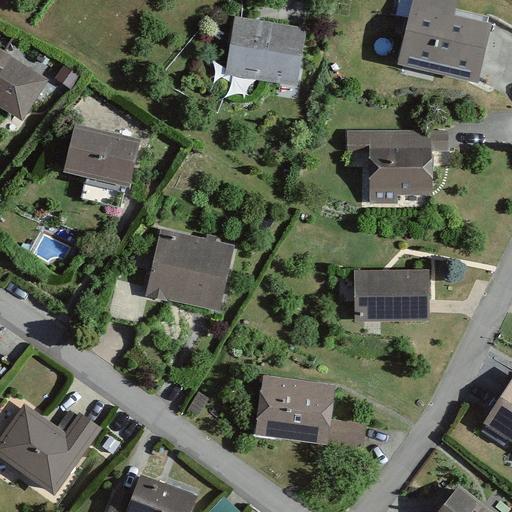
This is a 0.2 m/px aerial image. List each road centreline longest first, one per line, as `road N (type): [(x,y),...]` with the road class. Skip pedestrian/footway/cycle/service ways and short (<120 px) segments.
road 1 (residential): [(0,304),(292,511)]
road 2 (residential): [(370,511),(431,429),(511,276)]
